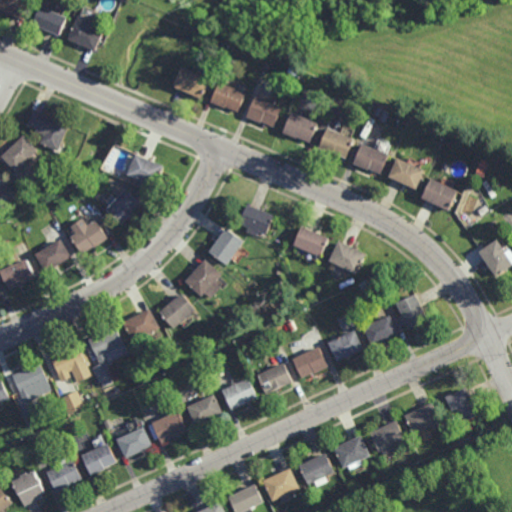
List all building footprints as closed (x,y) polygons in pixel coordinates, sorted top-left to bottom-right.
[(34,0),(25,20),(0,9),(0,0),(34,0)] [(60,35),(33,24),(40,5),(67,17),(60,35)] [(104,32),(96,51),(68,39),(76,20),(104,32)] [(227,78),(218,73),(224,60),(233,65),(227,78)] [(202,99),(173,87),(182,66),(211,78),(202,99)] [(238,112),(226,107),(225,108),(211,102),(220,82),(246,93),(238,112)] [(274,127),(261,122),(261,123),(247,117),(256,96),(282,108),(274,127)] [(379,117),(373,114),(376,107),(382,109),(379,117)] [(43,114),(43,113),(69,125),(58,150),(47,144),(46,145),(41,143),(44,135),(35,131),(36,128),(28,124),(34,110),(43,114)] [(310,141),(299,136),(297,140),(283,133),(292,113),(318,124),(310,141)] [(352,145),(351,145),(346,156),(333,150),(332,151),(320,145),(327,128),(354,140),(352,145)] [(18,170),(16,169),(15,169),(5,158),(6,157),(3,154),(24,135),(37,149),(24,162),(24,164),(20,167),(18,170)] [(377,146),(379,141),(386,144),(384,150),(388,152),(380,171),(368,166),(367,167),(352,161),(360,142),(362,143),(363,141),(377,146)] [(156,184),(154,183),(151,190),(137,184),(140,178),(127,172),(136,152),(164,164),(156,184)] [(416,186),(388,173),(397,154),(425,167),(416,186)] [(487,167),(478,164),(481,157),(489,160),(487,167)] [(483,175),(475,172),(478,164),(487,167),(483,175)] [(441,180),(444,175),(454,180),(451,185),(458,188),(452,200),(453,200),(452,204),(450,203),(448,208),(421,195),(431,175),(441,180)] [(132,213),(130,212),(121,222),(105,208),(125,187),(142,202),(132,213)] [(266,233),(259,229),(257,234),(247,229),(248,225),(239,222),(247,202),(274,214),(266,233)] [(87,223),(94,218),(107,236),(94,245),(93,244),(81,252),(69,235),(75,231),(70,224),(82,216),(87,223)] [(494,230),(489,222),(495,219),(499,227),(494,230)] [(322,255),(294,243),(302,224),(330,236),(322,255)] [(227,263),(208,250),(226,226),(244,239),(227,263)] [(45,271),(34,252),(59,237),(70,256),(45,271)] [(511,263),(496,275),(478,249),(497,237),(511,259),(511,263)] [(356,271),(330,259),(339,239),(365,252),(356,271)] [(12,287),(4,268),(10,266),(9,264),(25,256),(34,276),(12,287)] [(215,280),(221,285),(210,297),(204,292),(201,295),(184,279),(204,257),(221,273),(215,280)] [(173,327),(159,310),(181,291),(195,308),(173,327)] [(408,328),(396,301),(415,292),(427,319),(408,328)] [(132,341),(122,321),(148,307),(159,327),(132,341)] [(372,344),(363,325),(390,314),(398,332),(372,344)] [(292,330),(287,322),(293,320),(297,328),(292,330)] [(105,352),(108,358),(103,360),(112,376),(110,377),(112,382),(102,386),(100,381),(98,382),(91,367),(98,364),(95,356),(96,356),(87,339),(114,325),(123,343),(105,352)] [(338,360),(329,341),(341,336),(341,335),(355,329),(364,348),(338,360)] [(167,350),(163,343),(168,340),(172,347),(167,350)] [(91,375),(76,382),(70,369),(67,371),(69,376),(60,380),(57,374),(58,373),(50,356),(76,344),(91,375)] [(316,372),(315,371),(303,377),(294,358),(320,345),(330,366),(316,372)] [(267,393),(258,374),(285,362),(294,381),(267,393)] [(24,402),(11,374),(38,363),(50,389),(24,402)] [(232,410),(223,389),(249,377),(258,396),(245,402),(246,403),(232,410)] [(0,380),(3,379),(11,397),(0,401),(0,380)] [(459,423),(446,395),(466,386),(479,414),(459,423)] [(68,413),(61,398),(76,390),(84,406),(68,413)] [(197,425),(187,406),(214,393),(223,413),(197,425)] [(440,428),(434,430),(432,426),(414,435),(404,414),(432,401),(442,422),(438,423),(440,428)] [(29,431),(22,416),(37,409),(44,423),(29,431)] [(161,443),(152,422),(178,410),(187,430),(174,435),(175,437),(161,443)] [(399,448),(392,452),(389,447),(379,451),(370,432),(397,419),(406,439),(396,443),(399,448)] [(126,458),(116,439),(142,426),(152,445),(126,458)] [(350,470),(348,465),(344,467),(335,448),(361,435),(370,455),(361,460),(362,464),(350,470)] [(90,476),(81,455),(107,443),(116,462),(104,468),(104,469),(90,476)] [(318,487),(316,482),(309,485),(300,465),(326,453),(335,472),(327,476),(330,481),(318,487)] [(55,492),(46,472),(72,459),(80,478),(68,484),(69,485),(55,492)] [(273,501),(264,480),(292,468),(301,489),(273,501)] [(35,479),(37,478),(44,492),(40,494),(41,496),(36,499),(37,499),(23,506),(11,482),(20,477),(19,475),(25,473),(26,475),(32,472),(35,479)] [(253,511),(236,511),(229,497),(256,484),(264,502),(251,508),(253,511)] [(2,511),(0,511),(0,485),(1,485),(15,503),(2,511)] [(357,504),(353,497),(358,495),(362,502),(357,504)] [(197,511),(221,501),(225,511),(197,511)]
